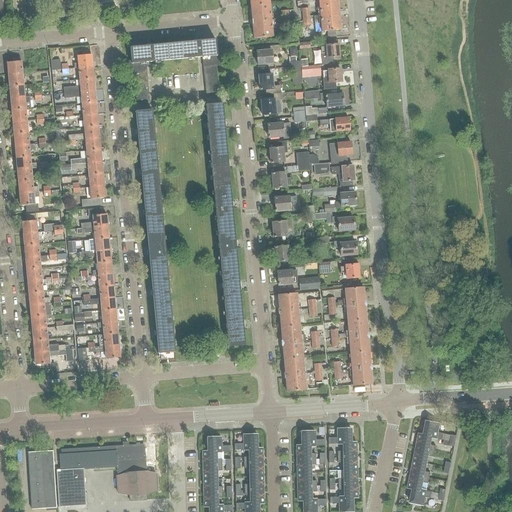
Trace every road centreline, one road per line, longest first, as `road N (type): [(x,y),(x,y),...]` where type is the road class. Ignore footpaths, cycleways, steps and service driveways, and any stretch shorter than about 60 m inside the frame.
road 1 (residential): [(396,403),(358,0)]
road 2 (residential): [(142,376),(109,31)]
road 3 (residential): [(265,365),(233,20)]
road 4 (residential): [(17,388),(0,215)]
road 5 (unclassified): [(270,412),(396,403)]
road 6 (residential): [(17,388),(142,376)]
road 7 (unclassified): [(21,427),(146,420)]
road 8 (residential): [(109,31),(233,20)]
road 9 (residential): [(142,376),(265,365)]
